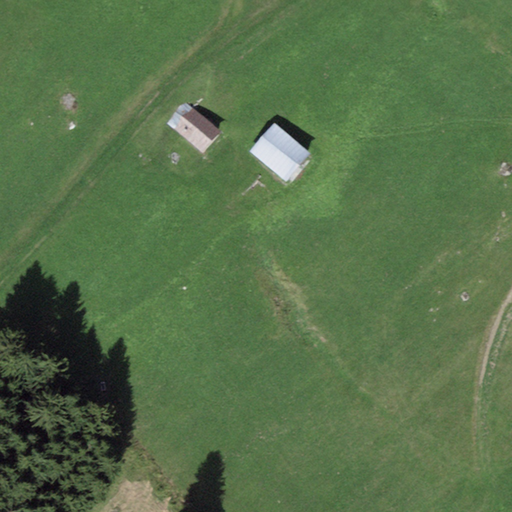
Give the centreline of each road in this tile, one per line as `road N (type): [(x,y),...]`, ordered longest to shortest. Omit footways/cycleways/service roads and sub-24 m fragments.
road 1 (track): [(0,277),(176,86),(281,0)]
road 2 (track): [(0,314),(84,320),(214,262),(333,170)]
